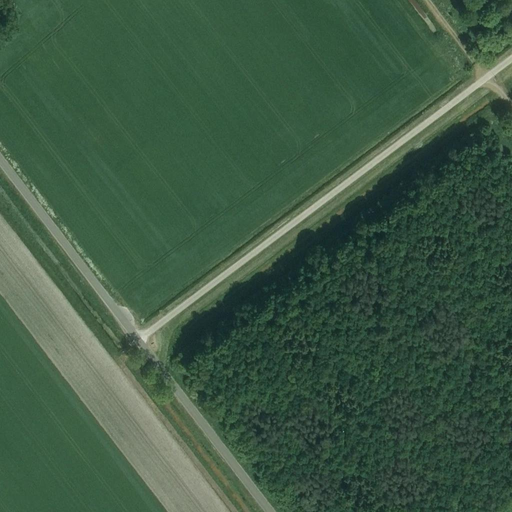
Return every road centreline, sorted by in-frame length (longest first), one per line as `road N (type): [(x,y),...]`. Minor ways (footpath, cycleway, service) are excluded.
road 1 (unclassified): [(137,340),(511,58)]
road 2 (unclassified): [(137,340),(0,159)]
road 3 (unclassified): [(269,511),(137,340)]
